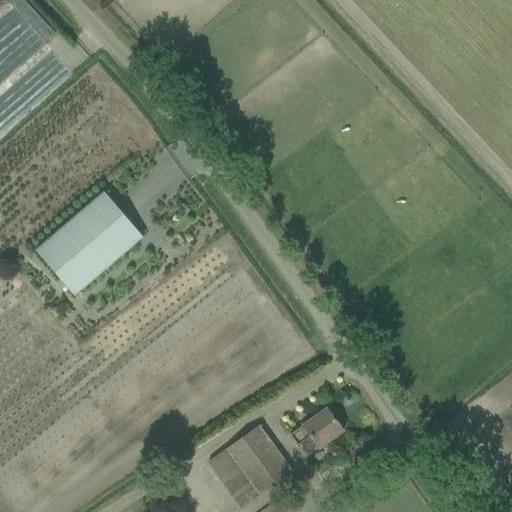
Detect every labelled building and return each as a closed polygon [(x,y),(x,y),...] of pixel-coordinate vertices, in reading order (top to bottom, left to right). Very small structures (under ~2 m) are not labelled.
[(143,240),(103,193),(34,252),(74,298),(143,240)] [(297,446),(309,437),(318,450),(342,433),(326,409),(289,435),(297,446)] [(485,440),(506,421),(498,413),(477,431),(485,440)] [(240,509),(275,484),(291,473),(258,427),(242,439),(207,464),(240,509)] [(296,511),(299,510),(286,493),(275,501),(260,511),(296,511)]
